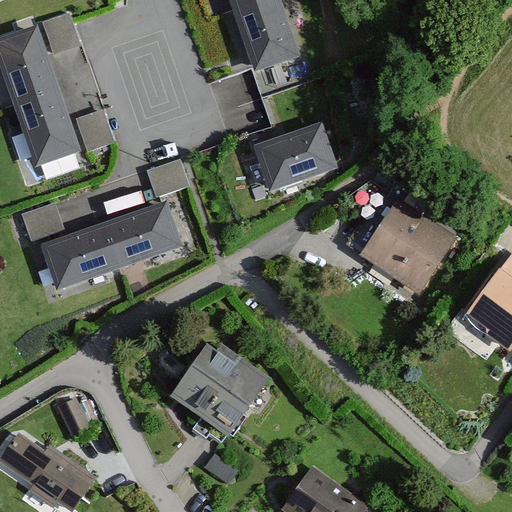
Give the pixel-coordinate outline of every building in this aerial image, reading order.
[(288,0),(224,0),(248,66),(305,46),(288,0)] [(38,29),(0,42),(0,93),(28,174),(82,155),(38,29)] [(329,121),(253,150),(269,194),(346,165),(329,121)] [(158,196),(195,184),(186,157),(150,169),(158,196)] [(169,200),(32,251),(47,292),(184,241),(169,200)] [(22,214),(31,240),(66,227),(57,201),(22,214)] [(453,241),(395,202),(358,256),(416,295),(453,241)] [(511,249),(458,313),(501,349),(511,335),(511,249)] [(203,337),(161,397),(220,437),(261,378),(203,337)] [(76,401),(59,408),(72,438),(89,431),(76,401)] [(69,511),(91,480),(17,429),(0,454),(0,466),(66,511),(69,511)] [(343,496),(302,466),(272,508),(276,511),(355,511),(339,500),(343,496)]
